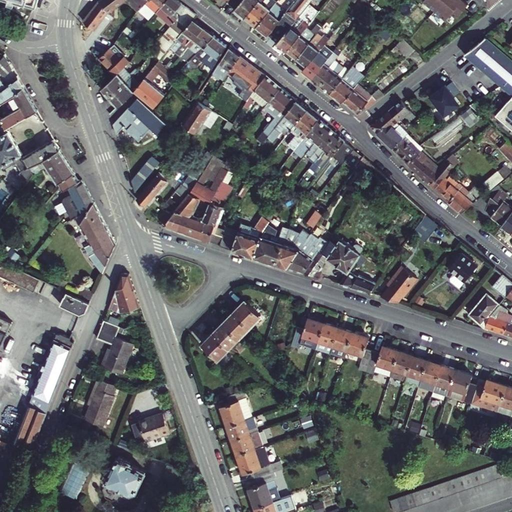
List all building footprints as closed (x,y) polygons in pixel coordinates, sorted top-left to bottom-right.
[(99,0),(83,21),(93,29),(108,11),(109,11),(123,0),(99,0)] [(147,1),(146,0),(127,0),(137,10),(147,1)] [(149,0),(148,2),(147,3),(156,11),(165,0),(149,0)] [(165,0),(156,11),(171,25),(186,7),(177,0),(165,0)] [(241,0),(235,8),(245,16),(258,0),(241,0)] [(258,0),(245,16),(256,25),(275,2),(276,1),(275,0),(258,0)] [(294,0),(286,11),(267,34),(277,41),(309,3),(311,0),(294,0)] [(424,0),(424,2),(434,11),(443,0),(424,0)] [(443,0),(434,11),(445,20),(450,13),(456,18),(467,4),(462,0),(443,0)] [(286,11),(275,2),(256,25),(267,34),(286,11)] [(319,10),(309,3),(277,41),(287,49),(306,26),(319,10)] [(170,47),(193,19),(197,15),(186,7),(171,25),(157,41),(161,44),(164,46),(168,49),(170,47)] [(376,12),(370,7),(363,16),(369,21),(376,12)] [(181,54),(203,27),(193,19),(170,47),(181,54)] [(311,30),(306,26),(287,49),(297,57),(315,35),(322,26),(317,23),(311,30)] [(127,27),(123,31),(129,35),(132,31),(127,27)] [(189,60),(191,59),(213,35),(203,27),(181,54),(189,60)] [(315,35),(297,57),(307,65),(330,36),(325,32),(320,38),(315,35)] [(213,35),(191,59),(196,64),(200,60),(212,68),(219,57),(227,45),(213,35)] [(311,77),(333,50),(329,47),(335,39),(330,36),(307,65),(303,70),(311,77)] [(407,55),(414,48),(403,37),(392,49),(396,53),(400,48),(407,55)] [(511,60),(485,38),(464,53),(511,94),(511,60)] [(129,59),(114,43),(100,57),(114,73),(129,59)] [(168,49),(164,46),(156,56),(159,59),(168,49)] [(223,81),(228,72),(240,56),(229,47),(212,73),(223,81)] [(339,55),(333,50),(311,77),(320,84),(339,62),(335,60),(339,55)] [(0,102),(1,103),(8,99),(15,94),(24,86),(18,76),(5,85),(0,78),(0,71),(5,76),(13,68),(5,54),(0,59),(0,102)] [(240,56),(228,72),(253,91),(254,89),(265,75),(240,56)] [(342,58),(339,62),(320,84),(330,92),(350,68),(352,66),(342,58)] [(163,75),(168,69),(173,63),(170,60),(164,66),(158,61),(153,67),(163,75)] [(130,73),(124,66),(102,87),(110,96),(138,70),(136,67),(130,73)] [(343,100),(357,82),(359,81),(355,77),(359,73),(357,71),(356,72),(350,68),(330,92),(342,102),(343,100)] [(168,69),(163,75),(168,80),(169,81),(175,75),(168,69)] [(144,77),(138,70),(110,96),(118,105),(132,92),(134,89),(144,77)] [(280,86),(265,75),(254,89),(269,101),(280,86)] [(144,77),(134,89),(146,99),(156,87),(145,77),(144,77)] [(381,86),(390,80),(387,77),(379,84),(381,86)] [(390,80),(381,86),(384,90),(392,83),(390,80)] [(372,95),(357,82),(343,100),(358,113),(364,105),(367,107),(384,94),(379,89),(372,95)] [(460,104),(446,85),(431,96),(445,115),(460,104)] [(15,94),(8,99),(15,110),(0,118),(4,126),(5,128),(7,127),(37,110),(24,86),(15,94)] [(296,99),(280,86),(269,101),(265,105),(263,107),(275,117),(264,131),(268,135),(296,99)] [(156,87),(146,99),(154,106),(165,94),(156,87)] [(251,93),(255,96),(265,105),(269,101),(254,89),(253,91),(251,93)] [(199,98),(208,104),(213,96),(204,91),(199,98)] [(247,108),(255,96),(251,93),(250,95),(243,106),(247,108)] [(511,95),(496,114),(511,127),(511,95)] [(113,123),(116,134),(123,126),(138,140),(151,127),(158,133),(167,123),(153,111),(143,103),(137,97),(113,123)] [(268,135),(274,140),(284,127),(290,131),(307,108),(300,103),(296,99),(268,135)] [(197,100),(182,123),(196,132),(212,110),(197,100)] [(238,100),(235,106),(240,109),(243,103),(238,100)] [(389,111),(398,121),(404,116),(409,121),(415,116),(401,100),(389,111)] [(307,108),(290,131),(287,134),(293,138),(288,144),(292,147),(294,149),(318,118),(307,108)] [(371,126),(377,132),(385,125),(389,129),(393,125),(398,121),(389,111),(371,126)] [(478,121),(473,116),(467,122),(471,127),(478,121)] [(303,158),(306,154),(328,126),(318,118),(294,149),(290,155),(294,159),(298,154),(303,158)] [(228,131),(232,127),(234,124),(232,123),(228,120),(224,128),(228,131)] [(385,125),(377,132),(393,148),(404,137),(408,133),(399,124),(395,127),(393,125),(389,129),(385,125)] [(0,128),(3,134),(9,131),(7,127),(5,128),(4,126),(0,128)] [(328,126),(306,154),(315,161),(336,133),(328,126)] [(60,149),(54,138),(23,155),(9,131),(3,134),(0,135),(0,166),(3,165),(5,168),(15,162),(25,178),(23,181),(26,183),(33,173),(29,166),(43,160),(60,149)] [(315,161),(323,168),(345,140),(336,133),(315,161)] [(408,133),(404,137),(409,143),(411,141),(421,151),(424,149),(408,133)] [(404,137),(393,148),(409,164),(421,151),(411,141),(409,143),(404,137)] [(500,148),(511,160),(511,145),(507,141),(500,148)] [(432,147),(429,151),(433,155),(437,151),(432,147)] [(68,187),(80,180),(60,149),(43,160),(29,166),(33,173),(47,167),(58,184),(60,187),(62,190),(68,187)] [(353,149),(344,161),(354,169),(364,157),(353,149)] [(426,156),(421,151),(409,164),(427,180),(436,170),(424,159),(426,156)] [(210,159),(216,163),(219,158),(213,154),(210,159)] [(354,169),(361,174),(370,161),(364,156),(364,157),(354,169)] [(216,163),(228,169),(231,164),(219,158),(216,163)] [(436,170),(427,180),(441,193),(446,188),(440,182),(444,177),(454,165),(446,158),(436,170)] [(207,200),(210,202),(226,172),(228,169),(216,163),(210,159),(190,191),(189,192),(201,198),(207,200)] [(323,168),(315,161),(310,167),(318,174),(323,168)] [(361,174),(367,179),(375,166),(370,161),(361,174)] [(503,177),(498,171),(487,180),(492,186),(503,177)] [(220,245),(226,226),(218,223),(222,213),(219,212),(222,205),(219,203),(228,185),(232,175),(226,172),(210,202),(206,212),(203,219),(196,237),(220,245)] [(145,206),(167,180),(159,173),(144,189),(140,185),(134,191),(139,195),(136,198),(145,206)] [(167,180),(177,188),(181,183),(172,175),(167,180)] [(475,185),(467,192),(465,194),(456,187),(444,177),(440,182),(446,188),(441,193),(449,199),(448,201),(461,212),(471,204),(483,195),(475,185)] [(93,201),(82,179),(80,180),(68,187),(72,195),(63,199),(62,203),(70,220),(76,216),(83,211),(86,213),(93,201)] [(492,186),(487,180),(483,183),(489,189),(492,186)] [(176,208),(184,211),(185,207),(195,211),(201,198),(189,192),(190,191),(181,183),(177,188),(176,189),(185,197),(176,208)] [(52,190),(54,193),(60,187),(58,184),(52,190)] [(458,184),(456,187),(465,194),(467,192),(458,184)] [(491,214),(501,223),(511,209),(511,205),(503,199),(508,193),(502,189),(498,184),(483,195),(471,204),(485,210),(489,202),(496,208),(491,214)] [(219,203),(222,205),(231,186),(228,185),(219,203)] [(87,237),(107,226),(93,201),(86,213),(83,211),(76,216),(87,237)] [(177,230),(196,237),(203,219),(193,215),(195,211),(185,207),(184,211),(177,230)] [(162,226),(177,230),(184,211),(176,208),(162,226)] [(322,213),(317,209),(308,222),(314,226),(322,213)] [(511,209),(501,223),(511,231),(511,229),(511,209)] [(263,230),(273,214),(265,210),(254,227),(241,222),(240,223),(238,230),(233,249),(255,256),(263,230)] [(273,214),(263,230),(255,256),(276,263),(283,243),(284,243),(288,233),(289,228),(283,226),(279,238),(276,237),(278,230),(271,227),(280,214),(275,211),(273,214)] [(429,215),(423,222),(434,230),(439,224),(429,215)] [(423,222),(419,227),(414,233),(425,241),(430,236),(434,230),(423,222)] [(89,255),(102,272),(116,243),(107,226),(87,237),(90,243),(84,247),(89,255)] [(220,245),(233,249),(238,230),(226,226),(220,245)] [(288,267),(311,234),(309,233),(303,228),(300,232),(290,226),(289,228),(288,233),(284,243),(283,243),(276,263),(288,267)] [(309,233),(311,234),(288,267),(304,272),(318,250),(322,253),(329,242),(320,235),(319,237),(310,232),(309,233)] [(328,257),(349,271),(362,253),(360,252),(362,249),(362,246),(357,243),(355,244),(353,247),(340,239),(336,244),(328,257)] [(328,257),(336,244),(330,240),(329,242),(322,253),(328,257)] [(415,245),(409,241),(404,248),(409,252),(415,245)] [(321,266),(328,257),(322,253),(318,250),(304,272),(315,275),(317,272),(318,273),(322,267),(321,266)] [(478,264),(463,252),(449,269),(464,281),(478,264)] [(385,269),(392,261),(388,258),(381,267),(385,269)] [(0,274),(34,291),(40,278),(0,259),(0,345),(12,321),(0,315),(0,274)] [(405,267),(418,277),(422,271),(410,261),(405,267)] [(381,267),(374,262),(369,268),(380,276),(385,269),(381,267)] [(414,282),(418,277),(405,267),(402,265),(391,280),(393,282),(390,286),(383,296),(399,301),(403,295),(405,297),(416,282),(414,282)] [(340,283),(371,292),(376,282),(360,274),(358,276),(349,271),(340,283)] [(122,273),(109,308),(120,312),(141,305),(129,273),(122,273)] [(492,286),(505,298),(507,295),(511,289),(511,281),(502,274),(492,286)] [(59,285),(66,288),(69,282),(61,279),(59,285)] [(90,299),(93,291),(82,286),(78,294),(90,299)] [(85,312),(89,302),(67,292),(65,296),(64,296),(60,304),(80,314),(85,312)] [(485,327),(491,314),(495,309),(500,304),(487,293),(469,314),(485,327)] [(235,311),(250,326),(262,314),(246,299),(235,311)] [(224,322),(240,337),(250,326),(235,311),(224,322)] [(496,316),(491,314),(485,327),(504,334),(509,322),(510,323),(511,317),(511,314),(507,313),(504,314),(498,312),(496,316)] [(111,316),(109,321),(119,325),(121,320),(111,316)] [(318,340),(324,322),(308,317),(304,327),(297,325),(291,344),(299,347),(303,335),(318,340)] [(116,335),(120,326),(119,325),(109,321),(104,319),(97,338),(113,344),(111,349),(109,348),(102,365),(122,373),(134,342),(116,335)] [(214,332),(229,347),(240,337),(224,322),(214,332)] [(316,348),(330,352),(338,327),(324,322),(318,340),(316,348)] [(345,357),(347,349),(353,331),(338,327),(330,352),(345,357)] [(369,337),(353,331),(347,349),(363,354),(358,368),(366,370),(373,350),(366,348),(369,337)] [(217,359),(229,347),(214,332),(202,344),(217,359)] [(14,442),(32,451),(74,342),(71,340),(71,339),(70,337),(61,333),(57,333),(14,442)] [(378,363),(393,368),(399,350),(382,345),(380,352),(373,350),(366,370),(375,373),(378,363)] [(405,380),(413,355),(399,350),(393,368),(402,371),(400,379),(405,380)] [(428,359),(413,355),(405,380),(419,385),(428,359)] [(428,359),(419,385),(433,390),(442,364),(428,359)] [(446,394),(448,394),(456,368),(442,364),(433,390),(435,390),(433,395),(444,399),(446,394)] [(448,394),(472,402),(478,384),(470,382),(473,374),(456,368),(448,394)] [(118,385),(99,378),(88,404),(91,405),(85,418),(103,425),(115,395),(114,395),(118,385)] [(487,398),(501,403),(507,385),(487,378),(484,386),(478,384),(472,402),(484,406),(487,398)] [(511,414),(511,386),(507,385),(501,403),(498,410),(511,414)] [(253,416),(244,390),(227,396),(229,403),(221,406),(228,425),(253,416)] [(164,413),(132,423),(139,442),(170,431),(164,413)] [(310,414),(301,417),(304,427),(313,424),(310,414)] [(233,440),(259,430),(254,416),(253,416),(228,425),(233,440)] [(315,428),(306,431),(309,441),(318,438),(315,428)] [(237,454),(264,444),(259,430),(233,440),(237,454)] [(453,438),(445,436),(443,441),(451,444),(453,438)] [(270,463),(264,444),(237,454),(244,473),(253,470),(255,477),(275,471),(284,467),(281,459),(270,463)] [(112,471),(107,481),(114,484),(111,490),(123,496),(126,490),(131,492),(132,495),(133,495),(137,493),(136,491),(146,471),(130,463),(131,461),(119,456),(114,465),(112,464),(109,470),(112,471)] [(168,462),(164,477),(180,481),(184,467),(168,462)] [(499,463),(491,466),(496,479),(503,476),(499,463)] [(491,466),(484,468),(489,481),(496,479),(491,466)] [(484,468),(477,471),(481,484),(489,481),(484,468)] [(256,507),(281,498),(277,487),(271,489),(268,481),(277,478),(275,471),(255,477),(257,484),(249,487),(256,507)] [(477,471),(470,473),(474,486),(481,484),(477,471)] [(470,473),(463,475),(467,488),(474,486),(470,473)] [(463,475),(456,478),(460,491),(467,488),(463,475)] [(456,478),(448,480),(453,493),(460,491),(456,478)] [(448,480),(441,483),(446,496),(453,493),(448,480)] [(441,483),(434,485),(438,498),(446,496),(441,483)] [(434,485),(427,488),(431,500),(438,498),(434,485)] [(427,488),(420,490),(424,503),(431,500),(427,488)] [(420,490),(412,492),(417,505),(424,503),(420,490)] [(412,492),(405,495),(410,508),(417,505),(412,492)] [(405,495),(398,497),(402,510),(410,508),(405,495)] [(398,497),(391,500),(395,511),(397,511),(402,510),(398,497)] [(257,511),(285,511),(281,498),(256,507),(257,511)]
